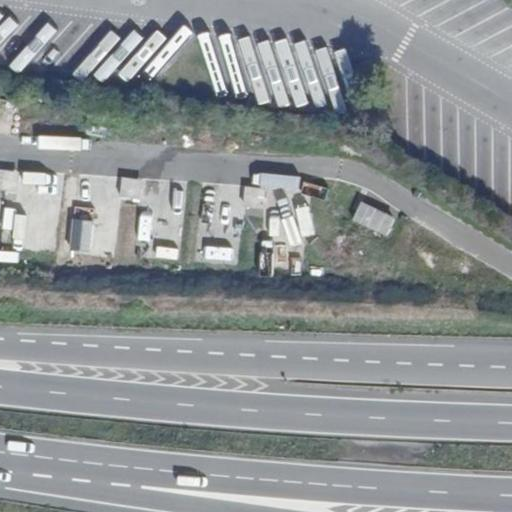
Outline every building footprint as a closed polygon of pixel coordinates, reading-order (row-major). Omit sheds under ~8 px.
[(20,169),(1,167),(0,175),(0,185),(18,187),(20,169)] [(143,177),(124,175),(122,194),(141,196),(143,177)] [(266,185),(249,184),(247,205),(264,206),(266,185)] [(398,219),(364,202),(356,220),(389,237),(398,219)] [(264,212),(260,244),(270,246),(275,214),(264,212)] [(260,265),(302,268),(305,233),(277,231),(275,257),(261,256),(260,265)] [(52,251),(53,237),(20,235),(19,249),(52,251)] [(172,256),(172,239),(144,240),(145,256),(172,256)] [(206,245),(206,258),(230,259),(231,245),(206,245)]
